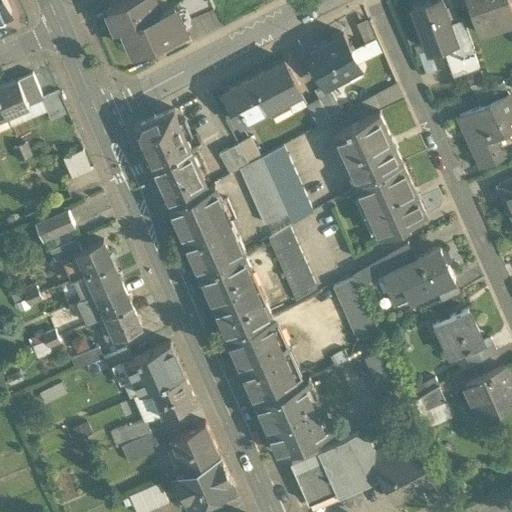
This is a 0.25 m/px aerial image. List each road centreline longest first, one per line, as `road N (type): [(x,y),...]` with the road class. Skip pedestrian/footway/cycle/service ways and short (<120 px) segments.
road 1 (tertiary): [(272,511),(93,110)]
road 2 (residential): [(375,0),(511,320)]
road 3 (residential): [(330,0),(93,110)]
